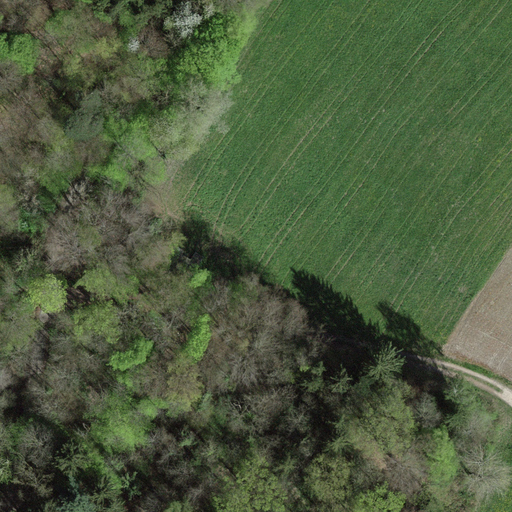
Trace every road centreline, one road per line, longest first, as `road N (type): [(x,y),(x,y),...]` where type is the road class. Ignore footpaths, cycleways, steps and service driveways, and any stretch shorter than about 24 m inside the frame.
road 1 (track): [(511,398),(441,366),(188,295),(111,289),(45,297)]
road 2 (track): [(45,297),(53,235),(76,188),(227,0)]
road 3 (track): [(10,511),(45,297)]
